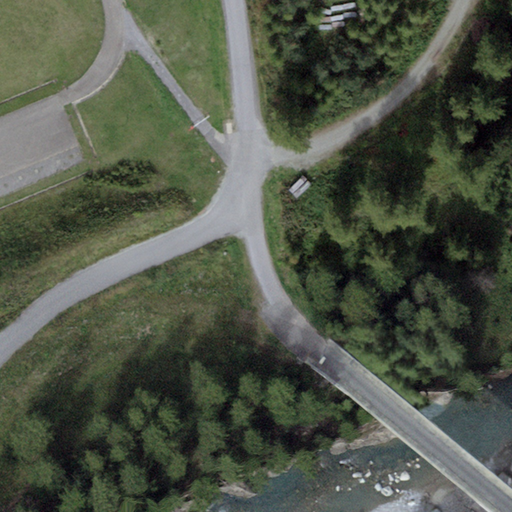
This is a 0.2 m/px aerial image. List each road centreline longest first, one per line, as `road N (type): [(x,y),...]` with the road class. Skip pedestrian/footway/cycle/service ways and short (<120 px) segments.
road 1 (unclassified): [(233,0),(249,156),(245,208),(272,291),(312,343),(511,508)]
road 2 (track): [(460,0),(421,72),(367,122),(314,149),(249,156)]
